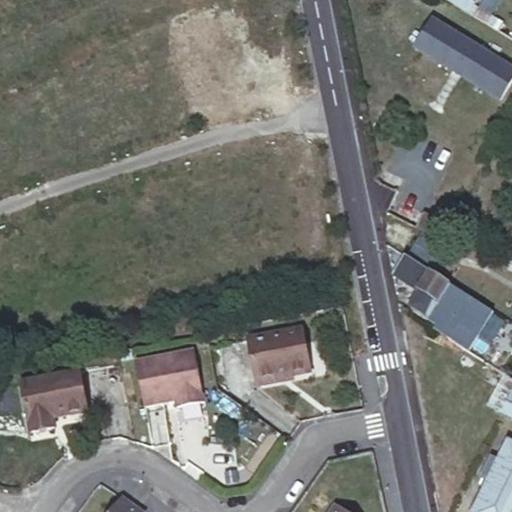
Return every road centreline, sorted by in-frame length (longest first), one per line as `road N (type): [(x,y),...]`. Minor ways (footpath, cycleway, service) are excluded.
road 1 (residential): [(0,210),(211,139),(331,117)]
road 2 (tertiary): [(331,117),(397,422)]
road 3 (residential): [(38,511),(76,468),(112,453),(141,458),(220,511)]
road 4 (residential): [(260,511),(315,442),(397,422)]
